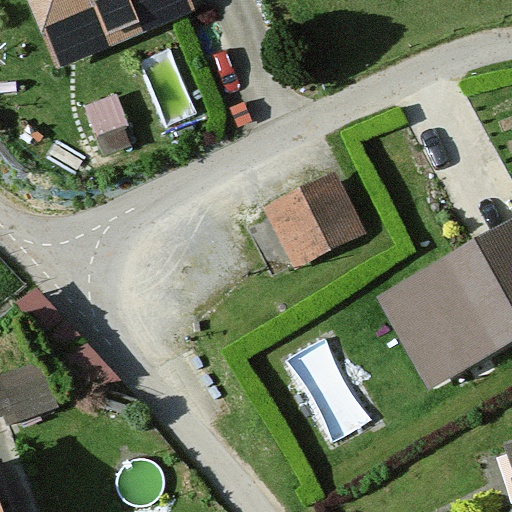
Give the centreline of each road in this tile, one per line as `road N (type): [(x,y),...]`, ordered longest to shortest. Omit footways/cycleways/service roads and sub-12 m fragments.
road 1 (unclassified): [(48,272),(161,191),(442,58),(511,42)]
road 2 (unclassified): [(250,511),(48,272)]
